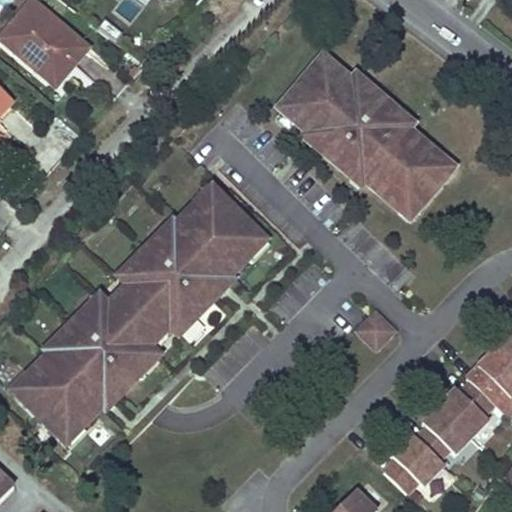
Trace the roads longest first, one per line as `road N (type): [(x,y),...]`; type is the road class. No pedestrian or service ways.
road 1 (residential): [(0,266),(157,92),(256,0)]
road 2 (residential): [(279,511),(279,476),(511,260)]
